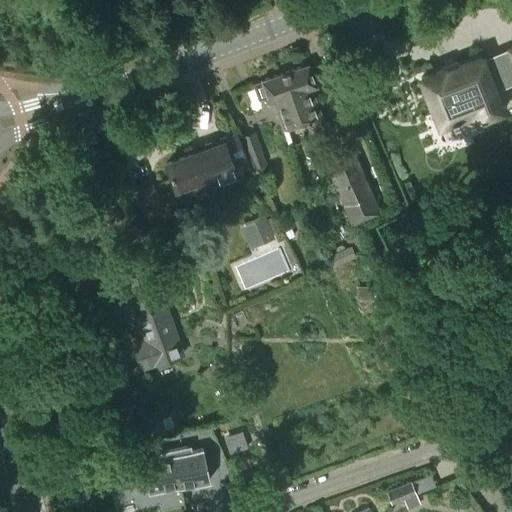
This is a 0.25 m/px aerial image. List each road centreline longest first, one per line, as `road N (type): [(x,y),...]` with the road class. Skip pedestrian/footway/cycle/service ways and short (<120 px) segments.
road 1 (residential): [(0,124),(93,97),(343,0)]
road 2 (residential): [(276,511),(426,450),(445,450)]
